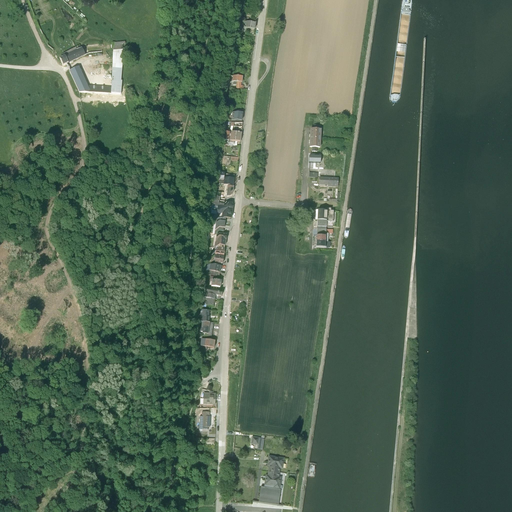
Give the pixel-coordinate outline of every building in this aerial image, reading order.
[(79,66),(69,71),(79,94),(120,96),(122,82),(121,82),(123,51),(124,51),(125,43),(112,44),(112,52),(113,52),(112,66),(111,87),(88,86),(79,66)] [(64,57),(59,59),(63,67),(67,65),(68,64),(74,62),(84,56),(81,49),(76,51),(71,54),(70,51),(63,55),(64,57)] [(238,73),(237,75),(237,79),(245,80),(245,77),(242,77),(243,73),(244,68),(234,66),(233,72),(235,72),(238,73)] [(234,103),(233,111),(243,112),(244,104),(234,103)] [(231,132),(238,132),(241,133),(242,124),(232,122),(232,125),(231,132)] [(230,132),(224,131),(222,138),(225,139),(225,135),(234,137),(234,136),(238,137),(238,132),(231,132),(232,125),(231,125),(230,132)] [(310,137),(321,138),(321,129),(320,129),(312,128),(310,128),(310,137)] [(321,138),(310,137),(309,147),(312,147),(317,147),(320,147),(321,138)] [(220,170),(220,175),(220,176),(225,176),(226,169),(235,170),(236,166),(226,165),(225,171),(220,170)] [(226,169),(225,176),(234,177),(235,170),(226,169)] [(328,177),(328,185),(328,186),(338,187),(338,178),(330,177),(328,177)] [(223,208),(222,213),(223,213),(226,214),(232,215),(232,210),(233,208),(233,203),(232,203),(233,199),(226,198),(227,196),(225,195),(225,193),(215,192),(215,197),(217,197),(216,207),(223,208)] [(317,228),(326,229),(326,226),(328,226),(328,221),(333,221),(334,210),(331,210),(331,208),(325,208),(325,209),(327,209),(327,220),(317,220),(317,225),(317,226),(317,228)] [(317,209),(317,220),(327,220),(327,209),(325,209),(317,209)] [(225,218),(216,217),(215,223),(213,223),(213,226),(215,226),(217,226),(218,225),(224,225),(225,218)] [(217,226),(215,226),(214,229),(217,230),(215,241),(216,242),(220,242),(225,242),(227,231),(223,230),(227,230),(228,226),(227,225),(224,225),(218,225),(217,226)] [(326,241),(325,247),(330,247),(330,241),(328,241),(328,233),(326,233),(326,229),(317,228),(316,235),(326,235),(326,241)] [(220,242),(216,242),(215,251),(224,252),(225,242),(220,242)] [(209,267),(210,261),(208,260),(206,266),(207,266),(206,270),(219,273),(220,270),(209,267)] [(209,267),(220,270),(222,263),(210,261),(209,267)] [(206,290),(216,292),(222,293),(222,288),(219,287),(216,287),(205,285),(205,290),(206,290)] [(204,302),(205,302),(214,303),(215,297),(205,295),(204,299),(204,302)] [(199,319),(202,319),(209,320),(209,314),(209,308),(203,307),(200,307),(199,312),(202,313),(202,314),(200,314),(199,319)] [(207,337),(201,337),(200,343),(207,344),(214,345),(215,338),(207,337)] [(204,390),(203,402),(215,403),(216,391),(204,390)] [(203,414),(202,425),(210,425),(211,414),(210,414),(210,410),(202,410),(202,414),(203,414)] [(252,434),(251,442),(259,443),(260,435),(252,434)] [(268,469),(280,471),(281,467),(283,467),(285,456),(269,454),(267,465),(269,465),(268,469)] [(280,471),(268,469),(268,473),(266,473),(264,484),(274,485),(273,486),(280,487),(282,475),(280,475),(280,471)] [(259,499),(259,500),(279,503),(281,488),(261,485),(259,499)]
